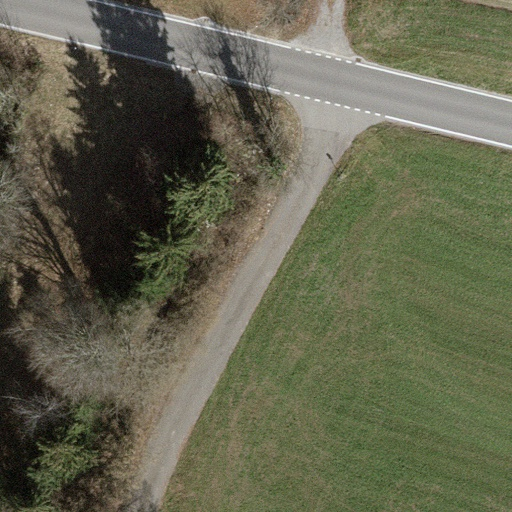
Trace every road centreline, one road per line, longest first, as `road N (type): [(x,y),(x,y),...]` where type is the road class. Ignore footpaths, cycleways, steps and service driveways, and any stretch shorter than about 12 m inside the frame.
road 1 (unclassified): [(143,511),(179,423),(318,151),(326,78)]
road 2 (tertiary): [(0,7),(326,78)]
road 3 (tertiary): [(326,78),(511,123)]
